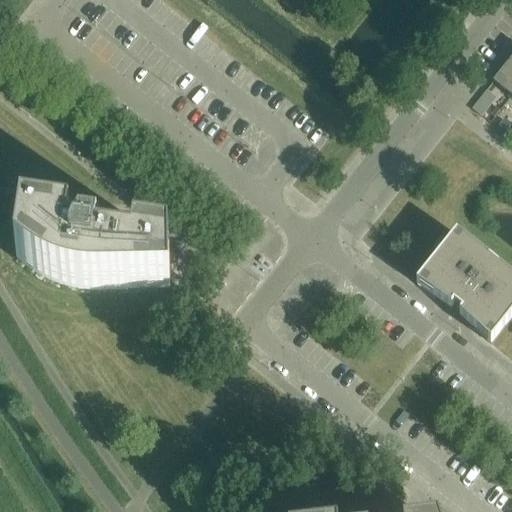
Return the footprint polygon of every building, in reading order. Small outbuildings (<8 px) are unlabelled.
[(511,98),(511,96),(511,61),(493,84),(511,98)] [(479,102),(472,111),(481,118),(481,117),(488,109),(479,102)] [(503,122),(497,129),(505,135),(510,129),(503,122)] [(68,242),(71,225),(22,218),(16,260),(26,268),(36,275),(48,281),(60,286),(70,289),(80,291),(91,292),(101,292),(170,291),(170,278),(169,266),(172,267),(174,253),(169,252),(169,246),(134,241),(132,254),(107,250),(108,247),(97,246),(98,240),(99,240),(99,239),(80,236),(80,237),(77,243),(68,242)] [(511,280),(456,236),(445,250),(416,286),(418,287),(436,300),(451,311),(453,308),(461,315),(459,317),(473,330),(489,345),(491,346),(511,319),(511,280)]
